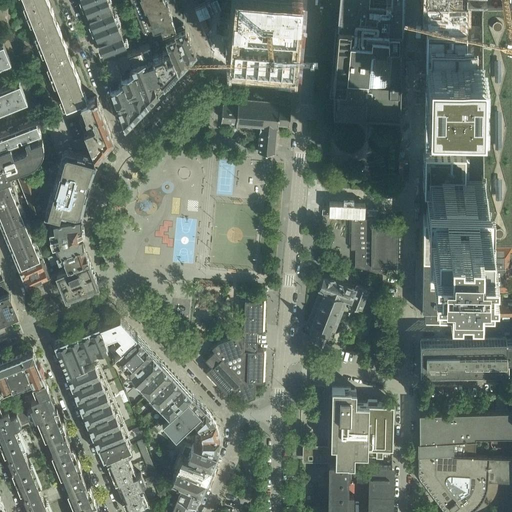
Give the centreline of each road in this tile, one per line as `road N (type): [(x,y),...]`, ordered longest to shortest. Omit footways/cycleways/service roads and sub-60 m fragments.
road 1 (residential): [(281,351),(314,0)]
road 2 (residential): [(470,327),(476,18)]
road 3 (residential): [(209,62),(141,134),(126,138),(67,0)]
road 4 (residential): [(235,415),(124,294),(34,324)]
road 5 (residential): [(418,0),(412,204)]
road 6 (residential): [(34,324),(113,511)]
road 7 (residential): [(403,511),(405,381)]
road 8 (residential): [(405,381),(281,351)]
road 9 (residential): [(406,326),(412,204)]
